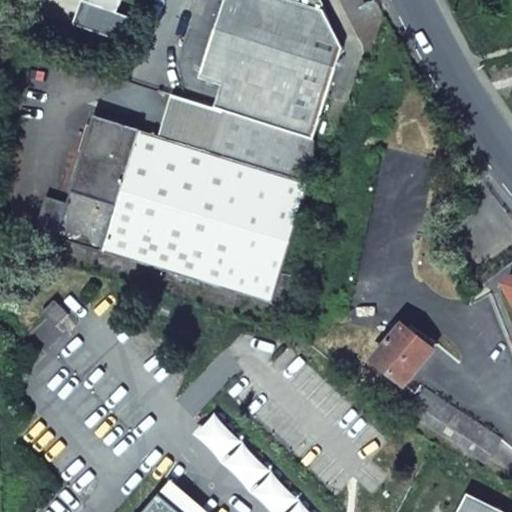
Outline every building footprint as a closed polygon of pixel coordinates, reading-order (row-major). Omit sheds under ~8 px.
[(83,0),(83,1),(118,14),(122,0),(83,0)] [(222,86),(215,109),(226,112),(313,140),(342,49),(318,0),(225,0),(200,79),(222,86)] [(172,95),(159,137),(212,153),(226,112),(215,109),(172,95)] [(273,304),(310,183),(308,182),(313,140),(226,112),(212,153),(159,137),(95,117),(58,239),(273,304)] [(366,178),(363,197),(373,199),(365,249),(383,252),(393,183),(366,178)] [(403,325),(375,360),(406,385),(434,350),(403,325)] [(503,511),(469,495),(459,511),(503,511)]
